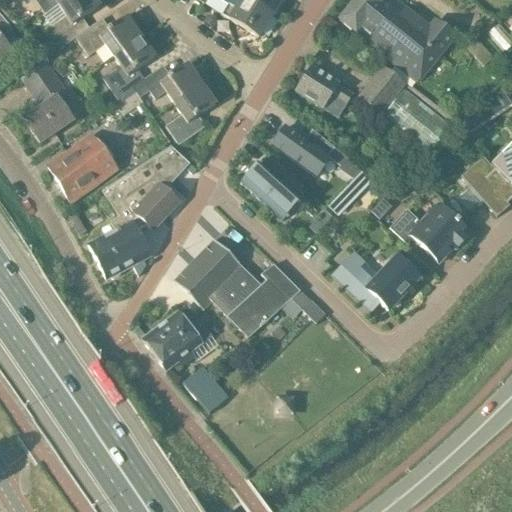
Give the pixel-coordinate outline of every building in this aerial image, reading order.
[(33,0),(45,16),(57,7),(67,0),(33,0)] [(65,19),(48,30),(62,50),(75,40),(83,34),(76,25),(100,8),(93,0),(67,0),(57,7),(59,9),(65,19)] [(194,0),(205,6),(208,0),(218,0),(228,6),(221,17),(258,39),(271,18),(242,0),(194,0)] [(242,0),(271,18),(273,15),(276,16),(283,5),(280,3),(282,0),(242,0)] [(356,0),(339,22),(370,47),(402,7),(393,0),(356,0)] [(402,7),(370,47),(417,85),(454,39),(434,23),(429,29),(402,7)] [(0,42),(13,31),(0,16),(0,63),(11,54),(0,42)] [(206,17),(203,22),(213,30),(216,25),(216,17),(206,17)] [(83,34),(75,40),(88,59),(104,47),(112,59),(141,39),(126,19),(103,35),(96,25),(83,34)] [(120,70),(104,81),(120,105),(135,95),(132,90),(138,85),(131,76),(155,59),(141,39),(112,59),(120,70)] [(45,66),(22,81),(41,109),(23,121),(39,145),(72,123),(57,101),(65,95),(45,66)] [(138,85),(132,90),(135,95),(139,100),(149,94),(155,102),(165,94),(173,106),(202,88),(187,66),(164,82),(157,72),(138,85)] [(310,68),(294,94),(322,112),(337,121),(345,108),(353,97),(338,87),(339,86),(310,68)] [(380,117),(405,86),(382,68),(357,99),(380,117)] [(181,117),(165,128),(178,148),(205,129),(198,119),(216,107),(202,88),(173,106),(181,117)] [(501,90),(459,126),(466,135),(511,106),(501,91),(501,90)] [(450,128),(404,91),(381,119),(427,156),(450,128)] [(120,105),(116,108),(123,118),(142,105),(139,100),(135,95),(120,105)] [(464,104),(452,113),(461,124),(473,114),(464,104)] [(271,147),(270,148),(316,181),(317,180),(315,179),(316,178),(328,161),(328,162),(329,161),(327,159),(330,156),(334,151),(335,150),(311,132),(311,133),(304,143),(285,129),(284,130),(285,130),(284,130),(272,148),(271,147)] [(70,206),(117,172),(91,138),(47,169),(70,206)] [(497,161),(491,167),(511,190),(511,147),(508,151),(497,161)] [(114,233),(87,247),(106,282),(150,258),(136,232),(145,227),(152,233),(174,209),(178,205),(165,193),(178,179),(186,171),(190,166),(180,158),(170,149),(133,173),(128,176),(102,193),(119,219),(110,225),(114,233)] [(470,189),(457,201),(469,214),(482,203),(483,204),(496,219),(509,208),(506,205),(511,199),(511,190),(491,167),(483,159),(472,168),(461,179),(470,189)] [(258,165),(240,184),(278,219),(279,218),(280,217),(278,216),(294,199),(295,200),(296,200),(296,199),(294,198),(303,189),(291,179),(283,188),(258,165)] [(349,167),(344,173),(353,180),(358,174),(349,167)] [(336,200),(327,208),(338,218),(346,209),(336,200)] [(383,200),(371,213),(380,221),(391,208),(383,200)] [(398,221),(389,230),(399,239),(406,247),(412,241),(438,265),(453,249),(455,251),(466,240),(464,238),(467,235),(458,226),(459,225),(457,224),(456,222),(455,223),(453,222),(446,215),(437,207),(421,225),(407,211),(398,221)] [(371,220),(366,226),(374,234),(380,228),(371,220)] [(214,242),(173,284),(202,313),(213,302),(248,340),(289,303),(300,314),(311,324),(314,328),(324,318),(310,304),(299,293),(273,267),(260,277),(265,283),(260,287),(243,271),(214,242)] [(302,242),(295,249),(298,252),(306,245),(302,242)] [(353,254),(330,278),(370,315),(380,305),(387,312),(417,281),(396,261),(380,278),(353,254)] [(186,307),(140,342),(165,375),(178,365),(181,369),(194,359),(190,355),(211,339),(186,307)] [(294,339),(277,358),(306,385),(344,344),(326,328),(306,350),(294,339)] [(344,344),(306,385),(333,410),(349,393),(341,385),(362,361),(344,344)] [(201,369),(183,386),(209,416),(227,399),(201,369)] [(277,401),(277,416),(291,417),(292,402),(277,401)]
